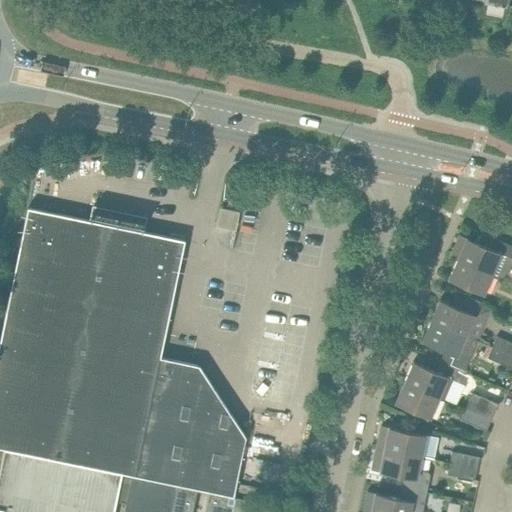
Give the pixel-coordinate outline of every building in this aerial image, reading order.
[(90,220),(28,207),(0,340),(0,446),(121,472),(147,477),(176,484),(196,489),(209,491),(233,496),(245,436),(199,365),(160,356),(184,240),(142,231),(145,219),(92,208),(90,220)] [(511,260),(511,245),(482,232),(477,242),(459,234),(450,255),(457,258),(492,273),(504,278),(511,260)] [(492,273),(457,258),(448,279),(483,294),(492,273)] [(478,340),(491,309),(455,294),(451,304),(440,299),(431,320),(466,335),(478,340)] [(466,335),(431,320),(422,341),(456,356),(466,335)] [(511,342),(496,336),(492,347),(511,355),(511,342)] [(511,355),(492,347),(487,357),(494,360),(511,368),(511,355)] [(458,367),(442,360),(437,371),(413,361),(404,382),(439,397),(444,399),(458,367)] [(439,397),(404,382),(395,402),(430,417),(439,397)] [(472,391),(465,408),(491,420),(498,402),(472,391)] [(491,420),(465,408),(460,419),(486,430),(491,420)] [(439,437),(426,434),(381,424),(376,447),(421,457),(421,455),(434,458),(439,437)] [(0,511),(38,511),(47,468),(55,469),(46,511),(113,511),(116,499),(121,472),(0,446),(0,511)] [(418,469),(421,457),(376,447),(372,469),(406,477),(403,487),(426,492),(430,471),(418,469)] [(451,451),(449,462),(477,468),(479,456),(459,452),(451,451)] [(474,480),(477,468),(449,462),(447,474),(455,475),(474,480)] [(170,511),(176,484),(147,477),(121,472),(116,499),(126,501),(123,511),(170,511)] [(252,511),(254,500),(233,496),(209,491),(204,511),(191,511),(196,489),(176,484),(170,511),(252,511)] [(422,511),(426,492),(403,487),(401,498),(367,491),(362,511),(409,511),(410,508),(422,511)]
